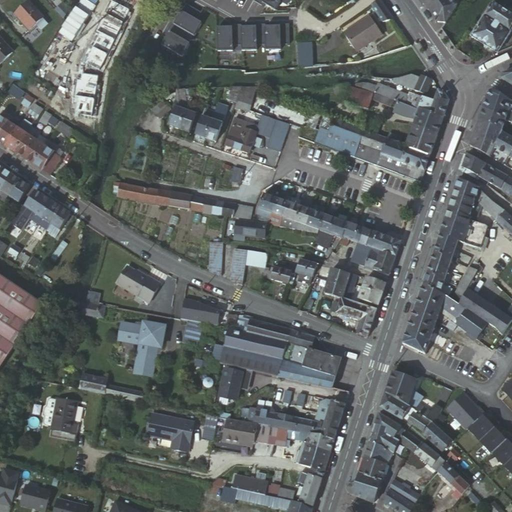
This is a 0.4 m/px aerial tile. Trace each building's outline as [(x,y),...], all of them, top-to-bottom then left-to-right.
[(269,9),(270,7),(266,5),(268,0),(258,0),(257,3),(269,9)] [(268,0),(266,5),(270,7),(279,12),(286,0),(268,0)] [(436,0),(428,7),(436,18),(454,2),(452,0),(436,0)] [(452,22),(460,9),(459,7),(456,4),(454,2),(436,18),(437,20),(441,25),(448,26),(452,22)] [(396,22),(382,3),(375,7),(387,24),(396,22)] [(181,17),(183,18),(185,14),(201,23),(202,21),(198,18),(201,13),(188,5),(181,17)] [(46,22),(32,6),(20,17),(34,33),(46,22)] [(66,7),(59,13),(65,20),(72,13),(66,7)] [(511,37),(511,16),(497,7),(475,38),(500,55),(511,37)] [(183,18),(178,27),(189,34),(193,36),(198,39),(206,26),(201,23),(185,14),(183,18)] [(386,37),(374,19),(348,36),(360,54),(386,37)] [(169,38),(171,39),(173,35),(189,44),(190,42),(186,39),(189,34),(178,27),(176,26),(169,38)] [(256,28),(256,30),(260,30),(260,48),(263,48),(263,43),(269,43),(269,27),(256,28)] [(280,27),(280,29),(284,29),(285,47),(287,47),(287,42),(293,42),(293,27),(280,27)] [(231,28),(231,31),(236,31),(236,48),(239,48),(239,43),(245,43),(245,28),(231,28)] [(280,29),(269,30),(270,53),(285,53),(285,47),(284,29),(280,29)] [(256,30),(245,30),(246,54),(261,53),(260,48),(260,30),(256,30)] [(231,31),(221,31),(221,54),(236,54),(236,48),(236,31),(231,31)] [(171,39),(166,48),(186,60),(194,47),(189,44),(173,35),(171,39)] [(15,56),(1,40),(0,40),(0,64),(3,67),(15,56)] [(316,46),(302,46),(303,61),(317,61),(316,46)] [(303,61),(303,70),(317,69),(317,61),(303,61)] [(414,77),(404,80),(402,85),(418,93),(423,81),(414,77)] [(430,98),(435,83),(424,79),(423,81),(418,93),(430,98)] [(380,89),(371,86),(367,85),(366,90),(385,97),(396,102),(400,104),(422,112),(426,103),(426,101),(414,96),(412,98),(396,92),(396,91),(382,86),(380,89)] [(339,86),(338,86),(333,103),(370,114),(373,102),(375,97),(339,86)] [(27,94),(24,92),(19,89),(14,97),(22,102),(27,94)] [(265,95),(266,93),(266,91),(260,89),(259,92),(257,98),(264,100),(265,95)] [(240,107),(245,92),(236,91),(231,104),(240,107)] [(488,106),(486,112),(508,124),(509,123),(511,112),(511,102),(509,100),(496,93),(491,95),(488,106)] [(192,107),(188,94),(182,95),(179,96),(181,105),(179,111),(189,114),(193,115),(195,109),(191,108),(192,107)] [(446,96),(441,94),(437,104),(428,101),(428,102),(426,103),(422,112),(446,120),(452,105),(446,96)] [(393,109),(396,102),(385,97),(385,98),(376,95),(373,102),(393,109)] [(264,100),(257,98),(252,114),(265,118),(270,103),(264,100)] [(164,104),(154,115),(160,120),(169,108),(164,104)] [(422,112),(400,104),(396,116),(418,124),(422,112)] [(37,107),(34,111),(43,117),(46,113),(37,107)] [(3,119),(12,125),(17,117),(14,115),(16,112),(10,108),(3,119)] [(160,120),(164,124),(174,112),(169,108),(160,120)] [(205,119),(215,122),(218,114),(208,110),(205,119)] [(172,129),(182,133),(189,114),(179,111),(172,129)] [(218,114),(215,122),(226,126),(227,121),(228,114),(219,111),(218,114)] [(446,120),(422,112),(418,124),(417,127),(441,136),(446,120)] [(486,112),(482,122),(505,133),(508,124),(486,112)] [(55,119),(56,118),(49,114),(43,123),(50,127),(51,125),(55,119)] [(189,114),(182,133),(193,136),(200,117),(196,116),(193,115),(189,114)] [(319,145),(424,185),(428,174),(386,158),(387,154),(333,135),(337,122),(319,115),(313,129),(323,133),(319,145)] [(17,117),(12,125),(20,131),(26,123),(26,122),(25,123),(17,117)] [(279,123),(265,118),(259,137),(273,142),(279,123)] [(0,142),(0,143),(12,125),(3,119),(0,123),(0,142)] [(55,119),(51,125),(58,130),(62,123),(55,119)] [(198,138),(209,141),(215,122),(205,119),(198,138)] [(367,133),(381,138),(384,125),(371,121),(367,133)] [(215,122),(209,141),(219,145),(226,126),(215,122)] [(428,174),(434,157),(409,148),(404,146),(392,142),(381,138),(367,133),(360,130),(337,122),(333,135),(387,154),(386,158),(428,174)] [(482,122),(473,148),(493,160),(497,150),(505,135),(505,133),(482,122)] [(20,131),(30,137),(36,129),(26,123),(20,131)] [(279,123),(273,142),(270,150),(283,155),(289,137),(292,128),(279,123)] [(20,131),(12,125),(0,143),(9,148),(20,131)] [(65,125),(59,133),(68,139),(73,131),(65,125)] [(434,157),(441,136),(417,127),(409,148),(434,157)] [(36,129),(30,137),(39,144),(45,135),(36,129)] [(19,154),(30,137),(20,131),(9,148),(19,154)] [(73,131),(68,139),(73,142),(78,134),(73,131)] [(78,134),(73,142),(77,145),(82,136),(78,134)] [(394,135),(392,142),(404,146),(406,139),(394,135)] [(511,144),(511,138),(505,135),(497,150),(505,155),(511,144)] [(39,144),(30,137),(19,154),(28,161),(39,144)] [(45,137),(40,144),(48,150),(53,143),(45,137)] [(245,142),(241,140),(233,137),(229,148),(253,156),(256,146),(245,142)] [(48,150),(57,156),(62,149),(53,143),(48,150)] [(40,144),(39,144),(28,161),(31,163),(37,167),(48,150),(40,144)] [(48,150),(37,167),(46,173),(57,156),(48,150)] [(57,156),(46,173),(54,178),(65,161),(57,156)] [(511,180),(470,157),(466,170),(468,172),(467,174),(479,181),(480,179),(511,196),(511,180)] [(243,185),(247,172),(237,170),(234,183),(243,185)] [(16,177),(7,171),(0,181),(0,192),(1,193),(4,195),(16,177)] [(24,183),(16,177),(4,195),(0,200),(6,204),(10,199),(12,200),(24,183)] [(33,189),(24,183),(12,200),(21,207),(33,189)] [(483,192),(462,183),(451,214),(475,223),(479,225),(480,223),(485,209),(511,234),(511,217),(508,214),(483,192)] [(123,186),(120,200),(132,202),(135,188),(123,186)] [(141,203),(144,189),(135,188),(132,202),(141,203)] [(141,203),(151,205),(154,191),(144,189),(141,203)] [(162,207),(164,193),(154,191),(151,205),(162,207)] [(48,199),(39,193),(25,213),(22,211),(13,224),(25,232),(32,222),(36,216),(48,199)] [(162,207),(174,209),(177,195),(164,193),(162,207)] [(181,211),(184,196),(177,195),(174,209),(181,211)] [(181,211),(192,213),(195,198),(184,196),(181,211)] [(205,215),(208,201),(195,198),(192,213),(205,215)] [(267,198),(262,213),(274,217),(280,202),(267,198)] [(56,205),(48,199),(36,216),(43,220),(39,226),(40,227),(44,222),(56,205)] [(205,215),(215,217),(218,203),(208,201),(205,215)] [(280,202),(274,217),(276,218),(284,220),(285,221),(291,206),(280,202)] [(225,219),(228,204),(218,203),(215,217),(225,219)] [(225,219),(228,219),(236,221),(239,206),(228,204),(225,219)] [(66,211),(56,205),(44,222),(40,227),(44,230),(48,224),(54,228),(66,211)] [(256,209),(239,206),(236,221),(255,224),(256,209)] [(298,225),(303,210),(291,206),(285,221),(282,229),(295,231),(298,225)] [(315,215),(303,210),(298,225),(297,225),(309,230),(315,215)] [(74,216),(66,211),(54,228),(62,234),(74,216)] [(274,217),(262,213),(258,221),(272,226),(274,217)] [(446,228),(443,236),(462,245),(466,246),(475,223),(451,214),(446,228)] [(327,219),(315,215),(309,230),(321,233),(327,219)] [(36,216),(32,222),(39,226),(43,220),(36,216)] [(323,234),(324,234),(333,238),(339,223),(327,219),(321,233),(323,234)] [(333,238),(336,239),(344,242),(350,227),(339,223),(333,238)] [(479,225),(475,223),(466,246),(484,253),(493,230),(490,227),(480,223),(479,225)] [(48,224),(44,230),(50,234),(52,230),(54,228),(48,224)] [(239,225),(236,242),(246,243),(247,239),(267,241),(269,229),(239,225)] [(297,227),(295,231),(307,234),(309,230),(297,225),(297,227)] [(344,242),(346,242),(348,243),(348,242),(358,245),(363,231),(350,227),(344,242)] [(52,230),(50,234),(58,240),(62,234),(54,228),(52,230)] [(358,245),(361,246),(375,251),(380,237),(375,235),(363,231),(358,245)] [(323,237),(321,237),(318,246),(331,251),(336,239),(333,238),(324,234),(323,237)] [(462,245),(443,236),(440,244),(459,253),(462,245)] [(398,258),(403,245),(380,237),(375,251),(379,252),(398,258)] [(2,242),(0,244),(0,257),(3,259),(10,248),(2,242)] [(211,267),(210,271),(217,273),(222,276),(223,242),(221,242),(211,242),(211,267)] [(440,244),(436,256),(455,265),(456,262),(459,253),(440,244)] [(361,246),(354,264),(372,271),(379,252),(375,251),(361,246)] [(11,256),(16,259),(21,251),(16,248),(11,256)] [(391,279),(398,258),(379,252),(372,271),(391,279)] [(236,261),(248,263),(249,255),(238,253),(236,261)] [(298,264),(299,263),(300,259),(279,254),(278,259),(298,264)] [(270,258),(249,255),(248,263),(247,268),(268,271),(270,258)] [(27,265),(31,259),(25,256),(21,261),(27,265)] [(432,267),(451,275),(455,265),(436,256),(432,267)] [(236,261),(235,269),(247,270),(247,268),(248,263),(236,261)] [(317,279),(319,268),(302,264),(299,274),(311,277),(317,279)] [(430,273),(429,276),(447,285),(448,282),(451,275),(432,267),(430,273)] [(234,277),(246,278),(247,270),(235,269),(234,277)] [(328,278),(330,272),(323,269),(321,276),(328,278)] [(473,270),(466,281),(476,285),(482,275),(473,270)] [(268,271),(265,281),(271,282),(274,272),(268,271)] [(274,283),(291,287),(294,275),(277,271),(274,283)] [(141,278),(128,272),(119,289),(152,306),(162,287),(142,277),(141,278)] [(348,290),(352,278),(335,273),(331,284),(348,290)] [(0,275),(0,306),(33,328),(47,306),(0,275)] [(425,287),(443,296),(444,293),(447,285),(429,276),(425,287)] [(233,284),(244,289),(246,278),(234,277),(233,284)] [(348,290),(344,302),(350,304),(353,295),(355,289),(359,279),(352,277),(352,278),(348,290)] [(388,287),(369,281),(365,292),(384,299),(388,287)] [(461,290),(471,294),(476,285),(466,281),(461,290)] [(336,299),(344,302),(348,290),(331,284),(327,296),(336,299)] [(448,299),(443,296),(425,287),(421,300),(444,311),(448,299)] [(454,303),(463,309),(469,298),(471,294),(461,290),(454,303)] [(362,302),(381,309),(384,299),(365,292),(362,302)] [(463,309),(491,327),(496,330),(507,337),(511,331),(511,322),(469,298),(463,309)] [(448,299),(444,311),(458,321),(460,329),(481,345),(486,339),(483,337),(491,327),(463,309),(454,303),(450,301),(448,299)] [(419,307),(442,317),(444,311),(421,300),(419,307)] [(333,314),(363,324),(368,310),(350,304),(344,302),(342,306),(336,305),(333,314)] [(0,336),(19,349),(33,328),(0,306),(0,336)] [(83,307),(77,316),(89,318),(91,308),(83,307)] [(417,312),(416,313),(439,324),(442,317),(419,307),(417,312)] [(104,320),(106,310),(91,308),(89,318),(104,320)] [(206,326),(216,328),(219,316),(187,309),(184,322),(190,323),(206,326)] [(368,310),(363,324),(358,336),(370,340),(379,313),(368,310)] [(413,323),(436,333),(439,324),(416,313),(413,323)] [(230,318),(228,327),(237,328),(239,319),(230,318)] [(313,352),(315,346),(316,341),(281,330),(276,329),(254,323),(255,321),(242,318),(238,334),(263,339),(303,350),(313,352)] [(206,326),(190,323),(185,345),(200,349),(206,326)] [(409,333),(432,344),(436,333),(413,323),(409,333)] [(145,328),(123,325),(120,342),(142,345),(137,375),(153,378),(159,348),(163,349),(166,328),(145,324),(145,328)] [(334,359),(313,352),(303,350),(263,339),(238,334),(231,332),(227,348),(223,364),(222,367),(229,368),(237,370),(256,374),(296,383),(330,391),(334,392),(345,358),(341,356),(335,356),(334,359)] [(405,347),(427,357),(432,344),(409,333),(405,344),(405,347)] [(0,336),(0,366),(5,370),(19,349),(0,336)] [(227,348),(219,346),(215,362),(223,364),(227,348)] [(469,354),(461,362),(475,378),(484,369),(469,354)] [(250,389),(251,383),(253,384),(255,374),(237,370),(236,374),(228,373),(222,400),(239,403),(242,392),(245,393),(246,389),(250,389)] [(398,375),(394,386),(414,394),(416,388),(409,386),(411,380),(398,375)] [(85,378),(82,393),(107,398),(109,388),(110,383),(85,378)] [(216,389),(217,386),(216,384),(216,382),(215,381),(214,381),(212,380),(210,380),(208,381),(207,382),(206,384),(206,386),(207,388),(208,390),(210,391),(213,391),(214,390),(215,389),(216,389)] [(420,383),(411,380),(409,386),(416,388),(414,394),(416,394),(420,383)] [(392,385),(388,396),(411,408),(418,413),(436,425),(440,421),(422,409),(412,402),(416,394),(414,394),(394,386),(392,385)] [(109,388),(107,398),(146,405),(147,396),(109,388)] [(288,393),(286,406),(291,407),(294,394),(289,394),(288,393)] [(412,402),(422,409),(428,401),(416,394),(412,402)] [(299,409),(305,410),(307,400),(307,397),(301,396),(299,409)] [(386,404),(383,410),(406,422),(406,420),(411,408),(388,396),(386,404)] [(469,433),(470,432),(485,418),(488,415),(481,409),(479,411),(466,397),(450,412),(469,433)] [(74,427),(78,406),(57,402),(57,403),(51,402),(48,404),(47,410),(45,412),(44,418),(45,420),(44,426),(46,429),(52,430),(50,440),(76,445),(79,428),(74,427)] [(289,434),(306,437),(338,444),(346,407),(323,403),(318,425),(290,419),(287,433),(289,434)] [(418,413),(411,408),(406,420),(411,423),(417,415),(418,413)] [(272,430),(275,416),(276,412),(261,409),(260,413),(254,412),(252,426),(272,430)] [(429,424),(417,415),(411,423),(423,432),(429,424)] [(275,416),(272,430),(279,431),(287,433),(290,419),(275,416)] [(155,417),(152,432),(155,432),(194,441),(197,425),(155,417)] [(404,430),(381,417),(377,427),(396,441),(404,430)] [(206,442),(216,444),(221,420),(211,418),(206,442)] [(485,418),(470,432),(482,445),(502,425),(497,419),(491,425),(485,418)] [(252,426),(241,424),(230,422),(226,444),(247,448),(247,445),(257,446),(257,444),(276,448),(279,431),(272,430),(252,426)] [(502,425),(482,445),(494,457),(509,443),(503,437),(508,432),(502,425)] [(377,427),(371,445),(395,457),(401,444),(396,441),(377,427)] [(454,445),(435,427),(426,437),(445,455),(454,445)] [(404,430),(396,441),(401,444),(408,433),(404,430)] [(287,433),(279,431),(276,448),(289,451),(290,441),(288,440),(289,434),(287,433)] [(155,432),(152,432),(151,438),(176,444),(181,444),(179,453),(191,455),(194,441),(155,432)] [(425,447),(408,433),(401,444),(412,452),(417,457),(425,447)] [(333,455),(338,444),(306,437),(289,434),(288,440),(290,441),(307,444),(309,445),(309,447),(333,455)] [(509,443),(494,457),(506,469),(511,463),(511,445),(509,442),(509,443)] [(368,455),(366,461),(389,468),(395,457),(371,445),(368,455)] [(314,471),(326,475),(333,455),(309,447),(302,467),(314,471)] [(417,457),(441,474),(447,465),(425,447),(417,457)] [(462,458),(456,452),(451,458),(457,464),(462,458)] [(366,461),(361,477),(384,484),(389,468),(366,461)] [(449,466),(441,474),(455,488),(462,480),(449,466)] [(324,481),(326,475),(314,471),(311,477),(324,481)] [(260,476),(258,483),(266,485),(268,478),(260,476)] [(315,510),(324,481),(311,477),(302,505),(315,510)] [(354,497),(377,506),(384,484),(361,477),(354,497)] [(237,478),(234,491),(239,493),(253,496),(267,499),(271,500),(274,501),(280,502),(280,501),(282,491),(282,488),(274,487),(274,489),(270,488),(270,485),(266,485),(237,478)] [(472,490),(462,480),(455,488),(465,498),(472,490)] [(27,481),(21,507),(37,511),(36,511),(45,511),(52,487),(27,481)] [(396,483),(392,493),(417,508),(423,498),(396,483)] [(297,494),(282,491),(280,501),(280,502),(286,503),(294,505),(297,494)] [(314,511),(315,510),(294,505),(286,503),(280,502),(274,501),(271,500),(267,499),(253,496),(239,493),(236,500),(239,501),(239,502),(283,511),(314,511)] [(397,511),(414,511),(417,508),(392,493),(387,505),(397,511)] [(87,511),(88,507),(58,500),(55,511),(87,511)] [(139,511),(118,502),(113,511),(139,511)]
